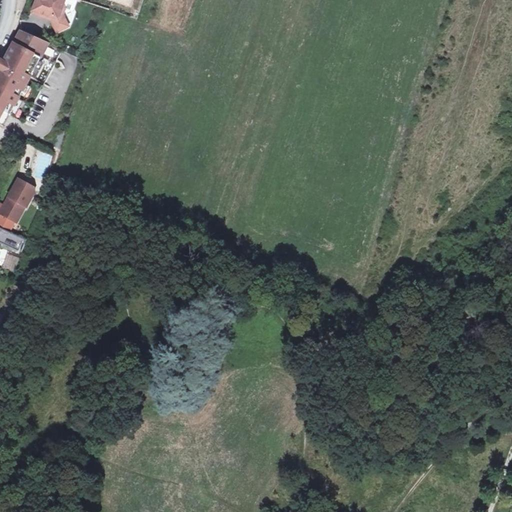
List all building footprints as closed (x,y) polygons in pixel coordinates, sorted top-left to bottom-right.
[(66,9),(64,5),(65,0),(37,0),(33,13),(41,16),(42,14),(52,17),(52,20),(58,32),(69,27),(63,15),(66,9)] [(0,110),(11,116),(32,76),(40,62),(49,45),(21,32),(13,48),(10,54),(5,63),(2,61),(0,64),(0,68),(2,69),(0,72),(0,110)] [(0,124),(5,127),(11,116),(0,110),(0,124)] [(27,207),(36,192),(35,188),(19,179),(0,213),(17,223),(26,207),(27,207)] [(0,242),(21,252),(27,239),(0,228),(0,242)] [(1,268),(14,272),(19,257),(6,253),(1,268)]
